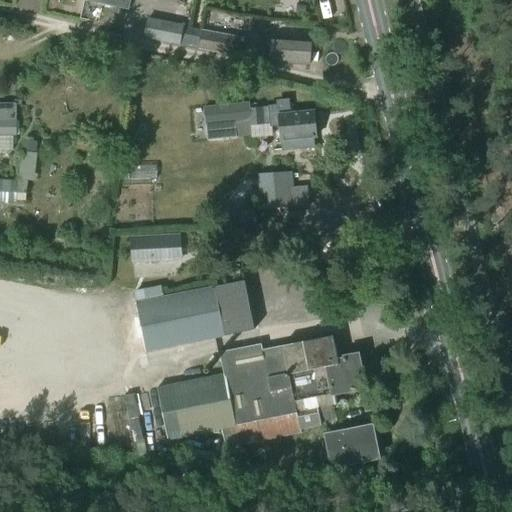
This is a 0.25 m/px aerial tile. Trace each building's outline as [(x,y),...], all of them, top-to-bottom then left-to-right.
[(128,10),(130,0),(87,0),(87,1),(128,10)] [(201,31),(184,28),(184,26),(147,19),(144,38),(180,45),(181,41),(198,44),(197,49),(238,57),(242,38),(201,30),(201,31)] [(311,40),(263,37),(262,50),(271,51),(270,65),(310,66),(311,40)] [(314,147),(313,137),(317,137),(317,135),(320,131),(319,126),(315,123),(314,112),(289,114),(288,102),(277,103),(278,106),(251,109),(250,102),(203,106),(205,126),(210,125),(211,139),(249,135),(248,128),(279,125),(280,140),(298,138),(299,149),(314,147)] [(16,137),(16,104),(0,103),(0,149),(13,150),(12,137),(16,137)] [(36,155),(37,142),(23,140),(20,177),(30,178),(32,154),(36,155)] [(263,208),(288,205),(285,177),(260,179),(263,208)] [(0,200),(12,201),(13,184),(0,183),(0,200)] [(169,236),(131,238),(133,264),(170,262),(169,236)] [(145,351),(254,330),(244,281),(135,303),(145,351)] [(320,289),(329,291),(331,284),(321,282),(320,289)] [(337,359),(333,336),(263,350),(261,344),(219,353),(223,374),(157,387),(167,440),(221,429),(223,436),(215,437),(217,450),(225,448),(225,449),(300,436),(299,430),(321,426),(320,423),(337,419),(333,397),(364,391),(357,355),(337,359)] [(331,467),(377,458),(371,427),(324,436),(331,467)]
